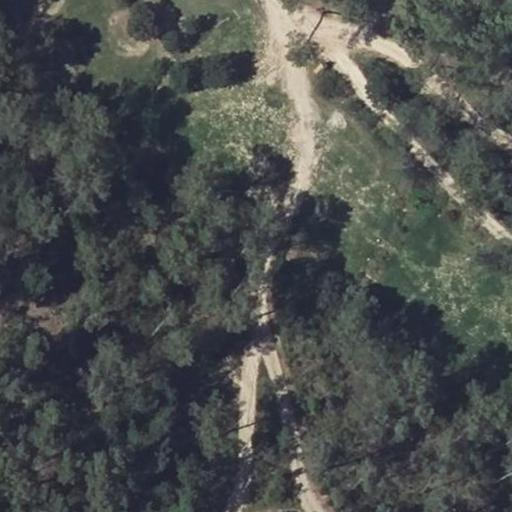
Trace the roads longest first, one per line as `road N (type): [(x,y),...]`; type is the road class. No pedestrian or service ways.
road 1 (track): [(274,0),(298,77),(304,147),(259,310),(243,490),(232,511)]
road 2 (track): [(511,239),(433,169),(283,0)]
road 3 (track): [(511,139),(386,55),(353,38),(319,34)]
road 4 (track): [(320,511),(306,489),(259,310)]
